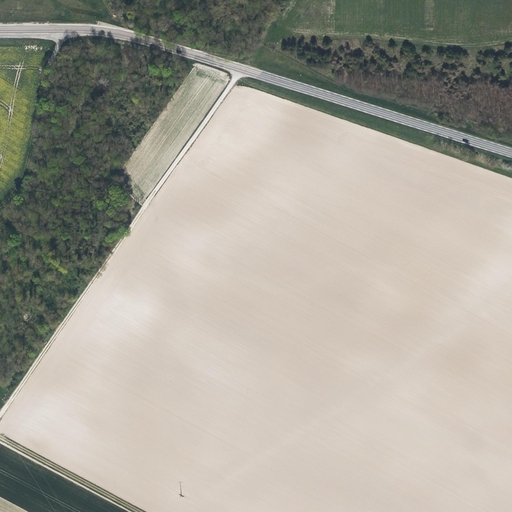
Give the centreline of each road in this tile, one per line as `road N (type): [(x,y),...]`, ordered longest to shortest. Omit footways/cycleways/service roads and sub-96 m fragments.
road 1 (tertiary): [(511,153),(136,37),(0,28)]
road 2 (track): [(0,414),(240,68)]
road 3 (track): [(142,511),(0,435)]
